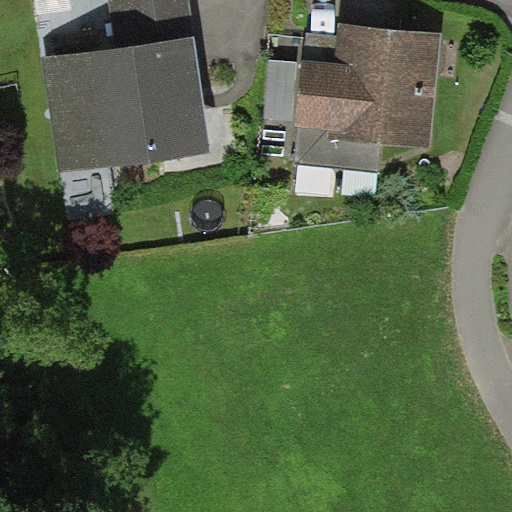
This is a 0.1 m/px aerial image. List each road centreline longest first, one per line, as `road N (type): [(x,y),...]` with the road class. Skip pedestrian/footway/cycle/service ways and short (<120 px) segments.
road 1 (track): [(117,511),(0,249)]
road 2 (residential): [(511,402),(488,361),(475,244),(511,136)]
